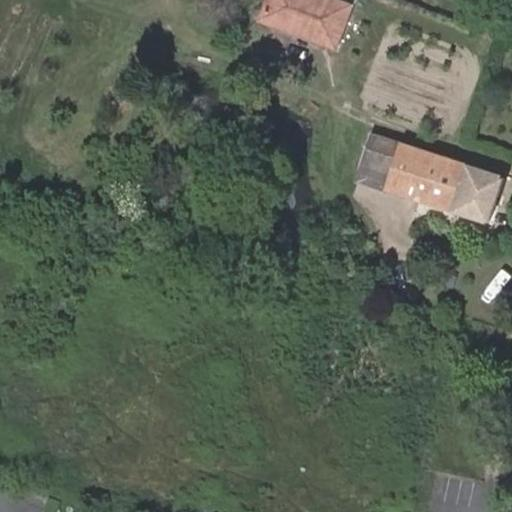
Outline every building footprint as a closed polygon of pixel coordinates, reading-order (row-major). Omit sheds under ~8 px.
[(351,5),(335,0),(270,0),(263,20),(335,47),(351,5)] [(511,0),(502,0),(498,14),(511,19),(511,0)] [(391,172),(387,188),(488,222),(503,177),(372,133),(363,162),(391,172)] [(391,172),(363,162),(358,179),(387,188),(391,172)] [(501,427),(511,429),(511,392),(508,392),(501,427)]
